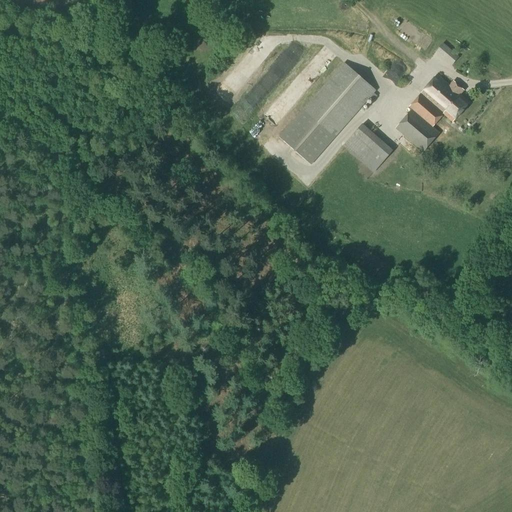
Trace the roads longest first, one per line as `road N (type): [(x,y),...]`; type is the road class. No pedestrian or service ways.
road 1 (track): [(109,511),(78,282)]
road 2 (track): [(357,0),(416,58),(463,81),(511,83)]
road 3 (track): [(511,217),(467,316),(511,346)]
road 4 (track): [(112,59),(0,16)]
